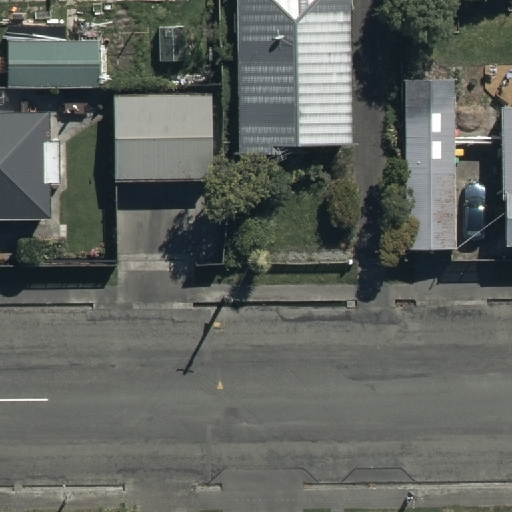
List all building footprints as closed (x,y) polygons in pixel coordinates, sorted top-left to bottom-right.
[(236,0),(238,167),(352,167),(351,0),(236,0)] [(97,51),(7,53),(9,97),(98,95),(97,51)] [(402,84),(402,262),(456,261),(456,84),(402,84)] [(212,104),(112,107),(114,194),(215,191),(212,104)] [(51,111),(0,111),(0,220),(52,220),(51,111)] [(511,122),(501,123),(503,263),(511,262),(511,122)]
